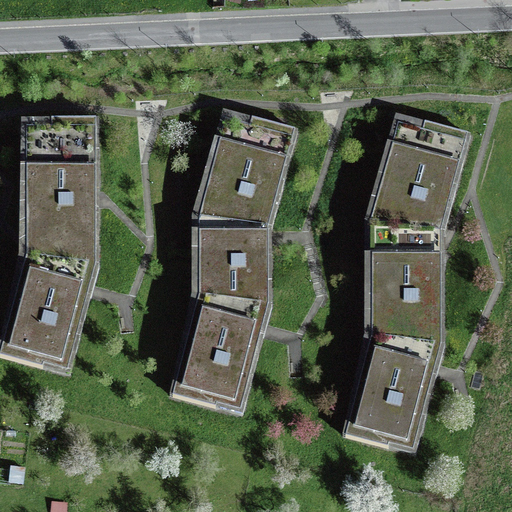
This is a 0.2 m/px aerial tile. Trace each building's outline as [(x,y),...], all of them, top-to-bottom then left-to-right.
[(204,254),(204,298),(263,307),(268,308),(268,261),(263,261),(263,232),(268,232),(272,215),(268,214),(282,161),(286,162),(294,131),(252,120),(249,129),(230,123),(223,151),(218,150),(207,191),(212,192),(204,222),(199,220),(199,254),(204,254)] [(26,243),(26,259),(91,267),(91,233),(95,233),(95,188),(91,188),(91,153),(95,153),(95,122),(51,122),(51,131),(31,131),(31,169),(26,169),(26,211),(31,211),(31,243),(26,243)] [(376,308),(376,339),(436,347),(441,348),(441,314),(436,314),(436,287),(441,287),(441,265),(436,265),(436,236),(440,236),(445,219),(440,218),(455,165),(459,166),(467,135),(425,124),(422,133),(403,128),(395,155),(391,154),(380,196),(384,197),(376,226),(372,225),(372,259),(376,259),(376,286),(372,286),(372,308),(376,308)] [(83,296),(91,267),(26,259),(22,273),(27,275),(13,328),(8,327),(0,356),(0,357),(43,369),(45,360),(64,365),(72,337),(76,339),(87,297),(83,296)] [(255,336),(263,307),(204,298),(199,298),(195,313),(200,314),(185,368),(181,367),(173,397),(215,409),(218,400),(237,405),(245,377),(249,378),(260,337),(255,336)] [(428,376),(436,347),(376,339),(372,338),(368,353),(372,355),(358,408),(353,407),(345,437),(388,449),(390,440),(410,445),(417,418),(422,419),(433,378),(428,376)]
